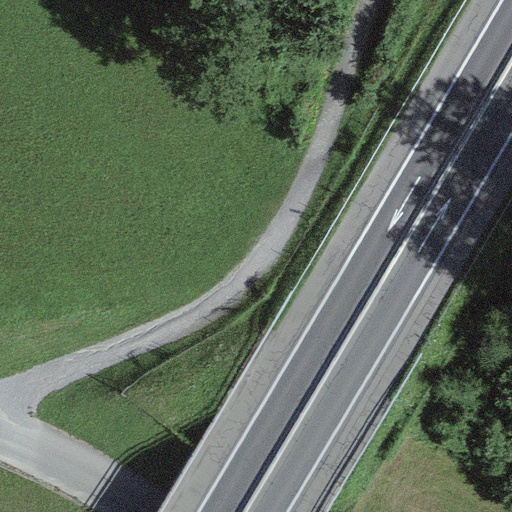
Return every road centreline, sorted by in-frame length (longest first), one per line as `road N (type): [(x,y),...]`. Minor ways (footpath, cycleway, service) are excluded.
road 1 (track): [(0,401),(190,314),(284,219),(372,0)]
road 2 (trunk): [(511,20),(222,511)]
road 3 (trunk): [(270,511),(511,99)]
road 4 (residential): [(139,511),(0,430)]
